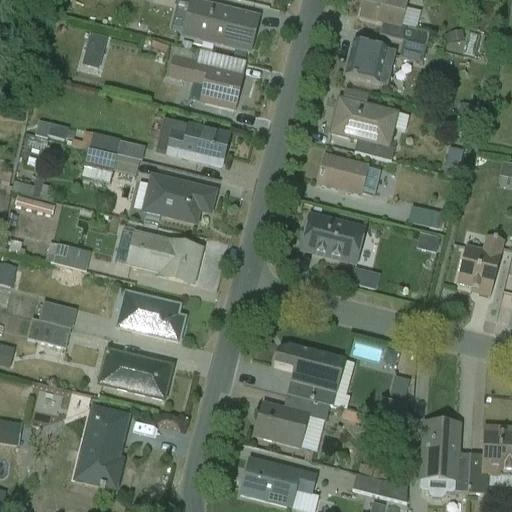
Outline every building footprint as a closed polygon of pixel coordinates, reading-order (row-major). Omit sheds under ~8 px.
[(181,39),(250,58),(261,19),(192,0),(181,39)] [(362,0),(357,21),(400,33),(409,0),(362,0)] [(113,71),(120,48),(103,43),(96,67),(113,71)] [(345,79),(387,91),(397,58),(355,45),(345,79)] [(166,95),(235,115),(248,72),(179,52),(166,95)] [(327,140),(392,156),(402,117),(337,102),(327,140)] [(163,158),(222,173),(231,138),(172,124),(163,158)] [(60,143),(83,147),(86,133),(63,129),(60,143)] [(316,188),(360,199),(367,170),(323,159),(316,188)] [(142,217),(207,235),(217,198),(152,180),(142,217)] [(46,202),(49,192),(27,186),(24,196),(46,202)] [(60,242),(68,213),(25,201),(17,230),(60,242)] [(300,258),(356,270),(365,229),(310,216),(300,258)] [(119,273),(192,292),(202,254),(129,235),(119,273)] [(454,289),(492,301),(507,249),(470,238),(454,289)] [(101,280),(103,257),(62,252),(59,275),(101,280)] [(10,271),(9,311),(16,311),(17,290),(26,290),(26,271),(10,271)] [(363,292),(390,296),(393,279),(366,274),(363,292)] [(115,333),(177,349),(186,313),(124,297),(115,333)] [(53,308),(43,347),(80,356),(90,317),(53,308)] [(393,372),(397,349),(364,344),(360,367),(393,372)] [(274,381),(337,399),(347,364),(284,346),(274,381)] [(95,391),(160,406),(169,368),(104,354),(95,391)] [(401,411),(415,414),(421,385),(407,383),(401,411)] [(252,448),(299,462),(310,423),(263,409),(252,448)] [(90,411),(72,485),(114,496),(132,421),(90,411)] [(417,483),(457,486),(462,430),(422,426),(417,483)] [(30,450),(33,433),(13,430),(10,447),(30,450)] [(481,480),(511,481),(511,433),(483,433),(481,480)] [(238,500),(284,511),(293,511),(302,477),(248,463),(238,500)] [(367,499),(387,500),(388,486),(368,485),(367,499)]
